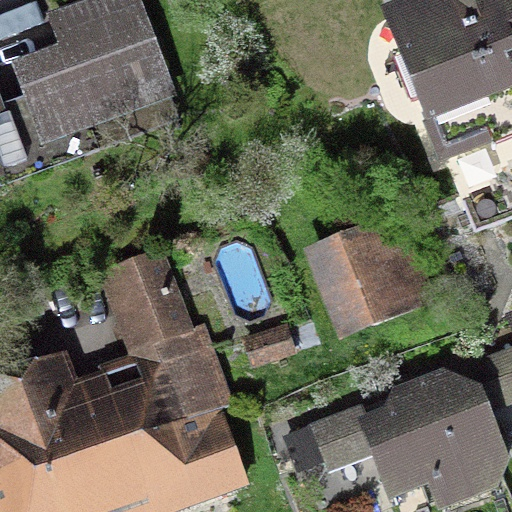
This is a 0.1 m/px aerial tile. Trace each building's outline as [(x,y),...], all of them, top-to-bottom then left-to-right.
[(179,104),(140,0),(89,0),(47,16),(58,47),(11,64),(24,99),(3,107),(0,99),(0,185),(74,158),(69,144),(179,104)] [(511,0),(413,0),(380,13),(441,170),(447,168),(511,142),(511,0)] [(511,142),(447,168),(473,235),(511,219),(511,142)] [(438,307),(403,216),(303,254),(338,345),(438,307)] [(78,384),(68,356),(0,381),(0,511),(186,511),(250,489),(221,411),(235,406),(206,326),(194,330),(164,251),(99,275),(130,359),(99,370),(101,375),(84,381),(78,384)] [(511,317),(506,321),(511,339),(511,349),(443,373),(481,393),(490,416),(511,407),(511,317)] [(251,371),(297,355),(286,326),(241,341),(251,371)] [(490,416),(481,393),(443,373),(285,437),(297,477),(324,464),(340,501),(381,486),(390,506),(429,491),(437,511),(445,511),(497,495),(509,464),(490,416)]
